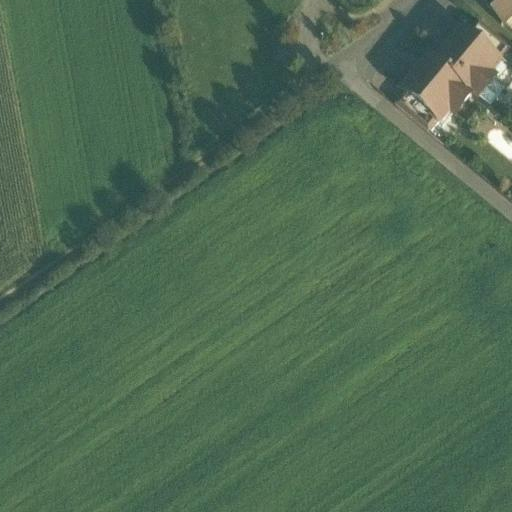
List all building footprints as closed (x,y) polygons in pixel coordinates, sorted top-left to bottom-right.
[(511,0),(479,0),(476,4),(501,30),(511,18),(511,0)] [(510,51),(478,25),(467,37),(491,58),(493,56),(500,62),(510,51)] [(467,37),(461,32),(448,47),(452,51),(438,67),(437,68),(471,96),(471,97),(476,101),(493,81),(480,71),(491,58),(467,37)] [(432,63),(417,81),(413,78),(400,93),(404,96),(431,118),(442,105),(455,116),(471,97),(471,96),(437,68),(438,67),(432,63)] [(431,118),(404,96),(394,109),(426,136),(435,125),(430,120),(431,118)]
